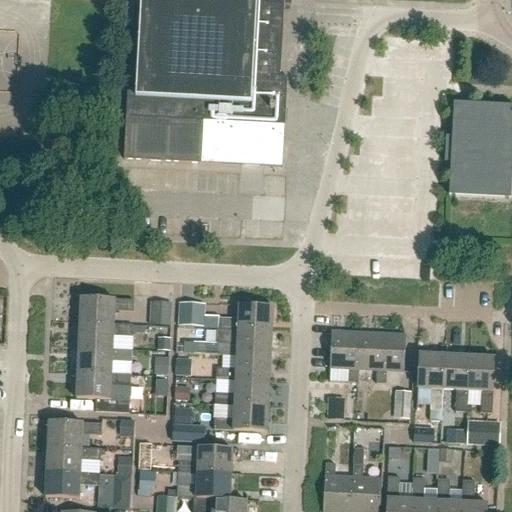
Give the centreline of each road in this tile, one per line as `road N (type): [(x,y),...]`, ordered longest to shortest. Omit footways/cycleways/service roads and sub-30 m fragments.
road 1 (residential): [(490,19),(387,17),(370,27),(302,280)]
road 2 (residential): [(302,280),(22,268)]
road 3 (residential): [(10,511),(22,268)]
road 4 (residential): [(293,511),(301,306)]
road 5 (residential): [(494,314),(301,306)]
